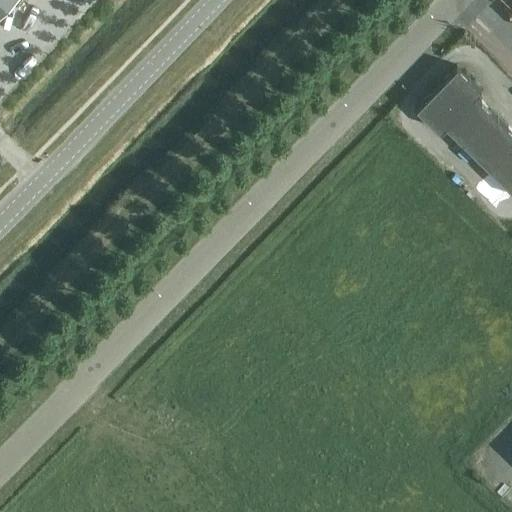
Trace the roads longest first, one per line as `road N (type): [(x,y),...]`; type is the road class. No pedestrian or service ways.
road 1 (unclassified): [(455,0),(0,470)]
road 2 (unclassified): [(0,211),(205,0)]
